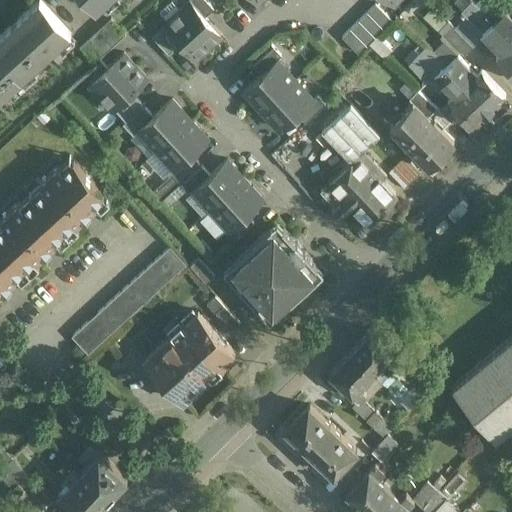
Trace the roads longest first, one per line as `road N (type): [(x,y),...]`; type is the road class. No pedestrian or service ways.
road 1 (residential): [(377,278),(240,145),(209,96),(212,79),(299,0)]
road 2 (unknown): [(0,330),(152,188)]
road 3 (unclassified): [(236,421),(377,278)]
road 4 (unclassified): [(377,278),(511,147)]
road 5 (residential): [(332,511),(236,421)]
road 6 (unclassified): [(146,511),(236,421)]
